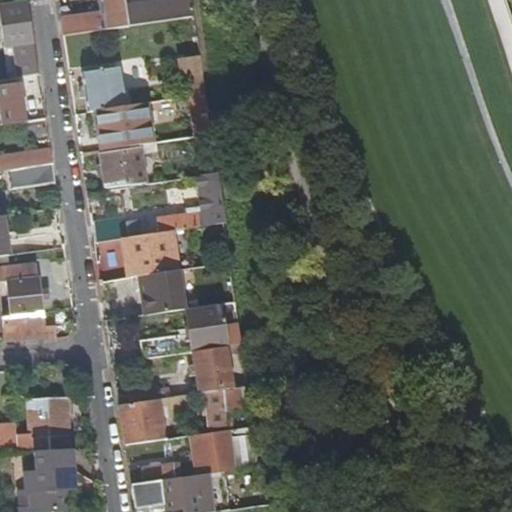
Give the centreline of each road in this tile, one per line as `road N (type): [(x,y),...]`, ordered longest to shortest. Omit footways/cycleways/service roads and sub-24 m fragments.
road 1 (residential): [(40,0),(99,367)]
road 2 (residential): [(99,367),(118,511)]
